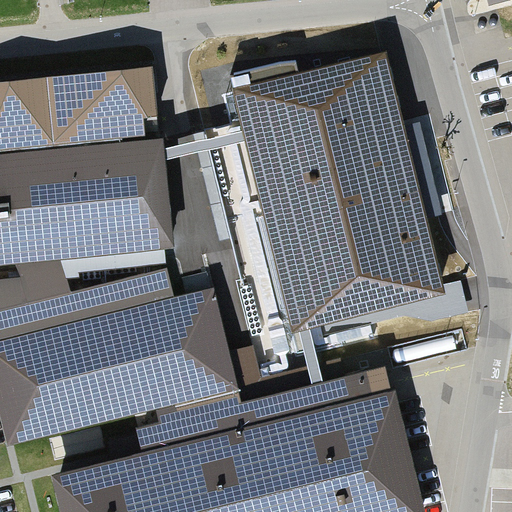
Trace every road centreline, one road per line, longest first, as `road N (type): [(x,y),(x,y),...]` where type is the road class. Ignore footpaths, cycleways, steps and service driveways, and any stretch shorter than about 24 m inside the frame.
road 1 (residential): [(427,3),(502,289),(469,511)]
road 2 (residential): [(427,3),(56,40)]
